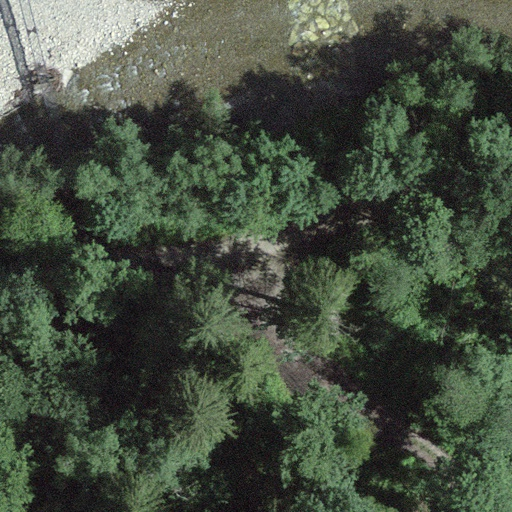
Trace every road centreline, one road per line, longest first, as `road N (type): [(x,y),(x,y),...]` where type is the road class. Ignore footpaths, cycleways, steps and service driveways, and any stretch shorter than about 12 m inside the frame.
road 1 (track): [(511,171),(216,255),(95,268),(0,292)]
road 2 (track): [(511,492),(414,451),(216,255)]
